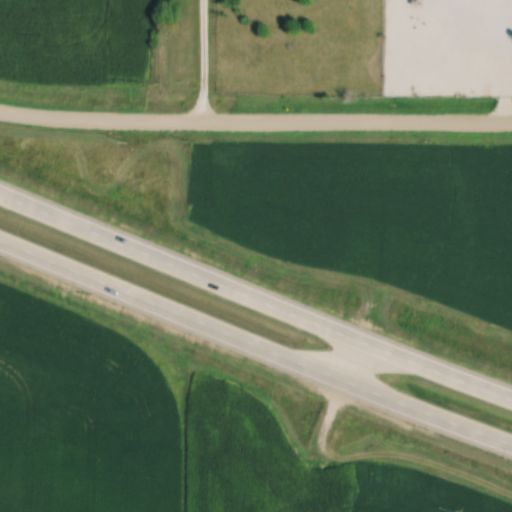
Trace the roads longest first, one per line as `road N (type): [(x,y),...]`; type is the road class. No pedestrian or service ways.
road 1 (trunk): [(511,398),(0,193)]
road 2 (trunk): [(0,239),(511,443)]
road 3 (residential): [(0,111),(204,122),(511,122)]
